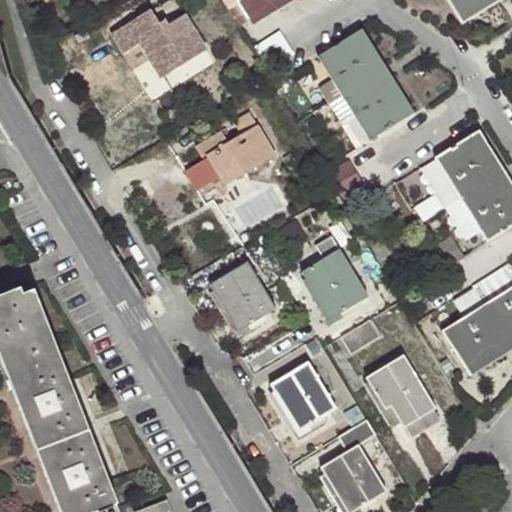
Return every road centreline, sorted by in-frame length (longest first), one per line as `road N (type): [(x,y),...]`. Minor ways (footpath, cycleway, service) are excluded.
road 1 (unclassified): [(11,107),(146,342)]
road 2 (unclassified): [(51,89),(189,315)]
road 3 (unclassified): [(189,315),(305,511)]
road 4 (residential): [(511,145),(459,58),(369,0)]
road 5 (unclassified): [(146,342),(249,511)]
